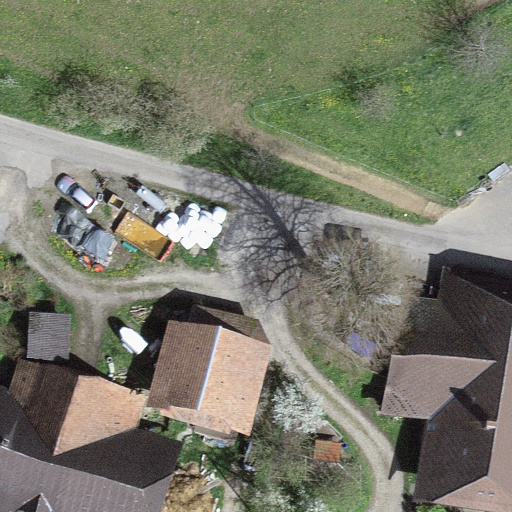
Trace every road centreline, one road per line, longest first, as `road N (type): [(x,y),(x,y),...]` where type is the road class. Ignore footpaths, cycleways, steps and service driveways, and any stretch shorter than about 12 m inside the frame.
road 1 (unclassified): [(0,129),(511,264)]
road 2 (track): [(20,134),(14,224),(38,260),(93,285),(207,284),(274,297)]
